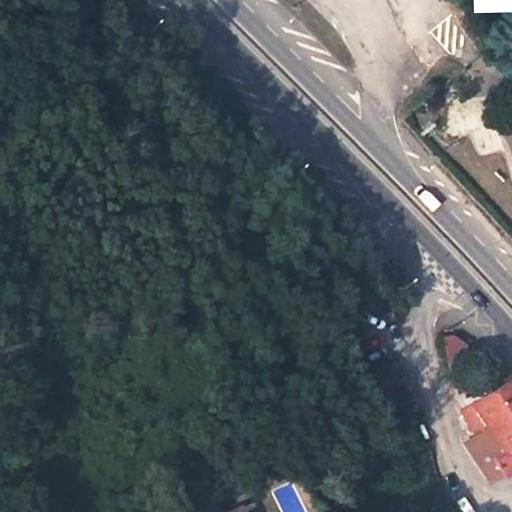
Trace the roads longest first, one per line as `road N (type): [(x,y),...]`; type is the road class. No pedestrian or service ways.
road 1 (primary): [(190,0),(511,328)]
road 2 (primary): [(511,286),(230,0)]
